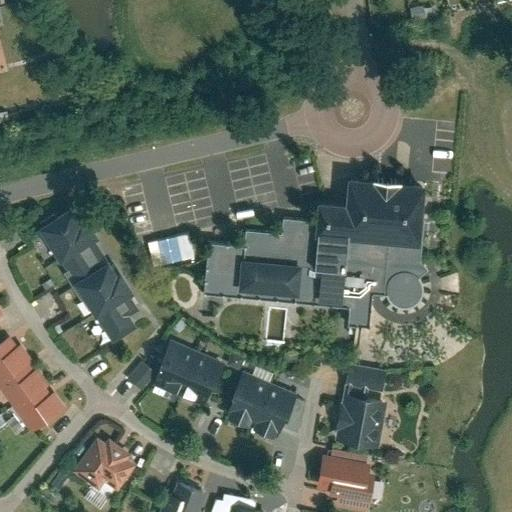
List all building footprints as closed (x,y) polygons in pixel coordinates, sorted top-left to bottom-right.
[(318,217),(311,297),(347,300),(346,318),(372,320),(375,287),(391,288),(393,294),(397,298),(402,301),(408,302),(414,301),(419,298),(423,293),(425,288),(425,282),(423,276),(419,271),(427,266),(422,260),(426,216),(421,216),(424,181),(353,175),(351,203),(319,200),(318,217)] [(81,212),(73,198),(37,222),(60,257),(100,232),(85,209),(81,212)] [(61,257),(73,276),(108,254),(96,235),(61,257)] [(116,267),(108,254),(73,276),(97,311),(129,291),(135,287),(120,265),(116,267)] [(129,291),(97,311),(113,338),(137,323),(130,311),(139,305),(129,291)] [(0,382),(34,359),(15,331),(0,341),(0,382)] [(223,359),(170,336),(150,381),(204,404),(223,359)] [(0,384),(15,406),(49,383),(34,359),(0,382),(0,384)] [(143,359),(128,376),(139,386),(154,370),(143,359)] [(385,367),(348,360),(335,436),(379,443),(387,396),(380,395),(385,367)] [(297,389),(243,366),(223,412),(277,435),(297,389)] [(31,431),(66,408),(49,383),(15,406),(31,431)] [(104,438),(96,432),(71,467),(98,486),(104,477),(118,487),(136,461),(128,456),(132,450),(108,433),(104,438)] [(371,459),(322,450),(316,484),(330,486),(327,498),(369,506),(376,468),(370,467),(371,459)] [(196,511),(206,488),(176,478),(172,489),(166,487),(157,511),(196,511)] [(265,511),(266,509),(230,503),(228,511),(265,511)]
